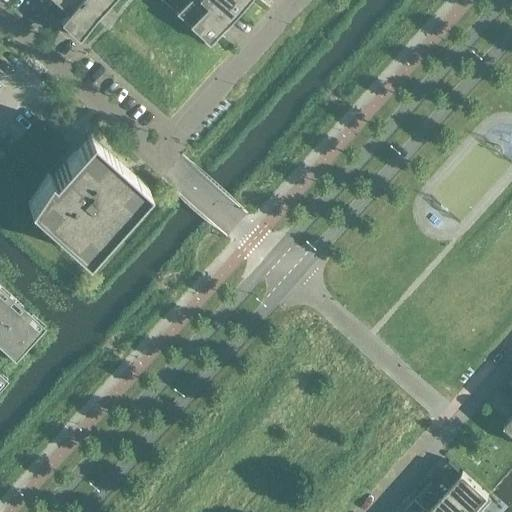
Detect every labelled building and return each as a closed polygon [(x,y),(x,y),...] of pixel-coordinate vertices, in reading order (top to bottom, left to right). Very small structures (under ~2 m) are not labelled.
[(54,0),(69,12),(70,13),(81,0),(54,0)] [(81,0),(70,13),(69,12),(61,21),(78,37),(112,0),(81,0)] [(202,0),(186,0),(176,12),(209,42),(227,22),(202,0)] [(242,0),(202,0),(227,22),(245,2),(242,0)] [(146,186),(148,185),(137,175),(139,173),(137,172),(135,174),(90,133),(74,151),(52,176),(48,173),(28,203),(85,254),(87,253),(85,252),(99,236),(100,237),(102,236),(101,235),(114,219),(116,220),(117,219),(116,218),(126,207),(130,202),(131,203),(132,202),(131,201),(145,185),(146,186)] [(5,299),(0,304),(0,333),(3,335),(21,315),(5,299)] [(21,315),(3,335),(8,340),(2,348),(14,359),(39,330),(21,315)] [(463,470),(445,490),(469,511),(472,511),(489,494),(463,470)] [(469,511),(445,490),(428,509),(432,511),(469,511)]
